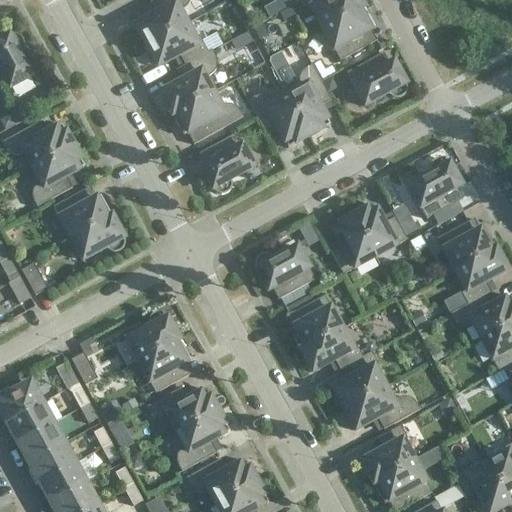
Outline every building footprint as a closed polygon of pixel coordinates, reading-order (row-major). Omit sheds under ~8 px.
[(156,0),(149,4),(155,15),(133,27),(145,48),(186,26),(179,12),(183,10),(187,6),(190,1),(190,0),(156,0)] [(302,0),(295,4),(296,4),(300,2),(306,13),(311,11),(321,31),(362,8),(358,0),(302,0)] [(274,5),(264,10),(268,18),(279,13),(274,5)] [(374,29),(362,8),(321,31),(339,63),(376,43),(370,31),(374,29)] [(289,10),(279,16),(283,23),(293,17),(289,10)] [(263,25),(255,29),(261,40),(269,36),(263,25)] [(197,46),(186,26),(145,48),(156,69),(179,57),(184,67),(175,72),(175,73),(208,55),(201,43),(197,46)] [(248,35),(239,40),(243,48),(245,49),(253,45),(248,35)] [(0,94),(31,78),(18,55),(20,54),(20,53),(21,52),(22,51),(22,50),(23,48),(23,47),(23,46),(23,44),(23,43),(22,41),(21,40),(20,39),(19,38),(18,37),(17,37),(15,36),(13,36),(11,36),(9,37),(0,41),(0,94)] [(210,54),(208,55),(175,73),(181,83),(159,95),(171,116),(212,94),(205,81),(207,80),(211,76),(214,71),(215,65),(213,60),(210,54)] [(346,75),(351,84),(364,108),(387,95),(387,96),(389,98),(390,99),(392,100),(394,100),(396,101),(398,100),(400,100),(401,99),(402,98),(404,97),(405,95),(405,94),(406,93),(406,91),(406,89),(406,88),(405,86),(393,64),(389,66),(382,55),(346,75)] [(298,84),(299,90),(286,97),(308,138),(329,127),(319,108),(330,102),(311,67),(305,70),(301,74),(298,79),(298,84)] [(219,107),(212,94),(171,116),(182,137),(186,135),(193,146),(242,119),(239,113),(235,109),(230,106),(225,106),(219,107)] [(246,102),(253,115),(266,137),(277,131),(287,150),(308,138),(286,97),(272,105),(268,100),(263,98),(258,97),(252,99),(246,102)] [(18,113),(12,116),(17,125),(26,120),(23,115),(18,113)] [(5,120),(3,126),(6,131),(15,126),(10,117),(5,120)] [(24,156),(31,170),(72,147),(61,126),(42,136),(36,125),(1,144),(4,150),(8,155),(13,157),(18,158),(24,156)] [(253,169),(239,145),(235,136),(198,156),(204,167),(200,169),(212,191),(213,193),(213,194),(215,195),(217,196),(219,196),(220,196),(221,196),(223,196),(225,196),(226,195),(227,194),(229,192),(230,191),(230,189),(231,187),(231,185),(230,183),(229,181),(253,169)] [(84,168),(72,147),(31,170),(39,183),(34,187),(32,192),(31,198),(33,203),(36,209),(71,190),(65,178),(84,168)] [(429,170),(430,172),(430,173),(430,175),(407,188),(430,229),(458,213),(453,205),(462,201),(456,189),(460,187),(448,164),(447,163),(446,162),(444,161),(442,160),(440,160),(438,160),(436,160),(435,161),(434,161),(433,162),(432,164),(431,164),(430,165),(430,167),(429,169),(429,170)] [(53,209),(70,241),(111,219),(100,198),(96,200),(89,189),(53,209)] [(373,206),(352,218),(374,259),(406,241),(394,219),(383,225),(373,206)] [(374,259),(352,218),(331,229),(341,248),(330,254),(342,277),(374,259)] [(123,240),(111,219),(70,241),(82,262),(105,249),(105,250),(106,251),(107,252),(108,253),(110,254),(112,255),(114,255),(116,254),(118,254),(120,253),(121,252),(122,251),(122,250),(123,248),(124,247),(124,245),(124,244),(124,242),(124,241),(123,240)] [(436,241),(454,273),(495,251),(483,229),(479,232),(473,220),(436,241)] [(309,222),(298,229),(308,247),(319,241),(309,222)] [(254,266),(254,268),(255,269),(255,271),(267,293),(271,290),(282,309),(304,297),(300,289),(314,281),(296,248),(273,261),(272,260),(271,258),(269,257),(268,256),(266,256),(263,256),(261,256),(260,257),(258,258),(257,259),(255,261),(255,262),(254,263),(254,265),(254,266)] [(506,272),(495,251),(454,273),(465,293),(460,295),(467,306),(462,309),(490,294),(484,284),(506,272)] [(16,274),(8,259),(0,263),(0,266),(7,279),(6,277),(14,272),(16,275),(16,274)] [(33,266),(21,273),(34,298),(47,291),(33,266)] [(30,300),(19,279),(7,285),(19,306),(30,300)] [(491,295),(490,294),(462,309),(450,316),(453,322),(456,327),(461,329),(467,330),(473,328),(480,341),(511,323),(511,302),(509,297),(491,308),(485,298),(491,295)] [(288,331),(300,352),(341,330),(323,298),(286,318),(293,329),(288,331)] [(419,313),(408,319),(413,329),(425,323),(419,313)] [(149,329),(125,342),(115,347),(126,368),(137,363),(178,340),(166,319),(165,318),(164,316),(163,316),(161,315),(159,314),(157,314),(156,314),(154,314),(153,315),(151,316),(149,318),(149,319),(148,320),(148,321),(147,322),(147,324),(147,325),(147,326),(148,328),(149,329)] [(511,323),(480,341),(497,373),(511,364),(511,323)] [(352,350),(341,330),(300,352),(311,374),(333,362),(339,372),(371,355),(371,354),(362,359),(356,347),(352,350)] [(189,361),(178,340),(137,363),(155,395),(191,375),(185,364),(189,361)] [(370,342),(365,345),(368,352),(375,348),(372,342),(370,342)] [(437,348),(429,352),(434,362),(443,357),(437,348)] [(82,355),(70,362),(84,386),(96,380),(82,355)] [(378,366),(371,355),(339,372),(340,373),(348,368),(354,378),(332,390),(343,411),(384,388),(373,369),(378,366)] [(77,385),(66,364),(55,370),(66,391),(77,385)] [(511,364),(497,373),(502,371),(508,382),(511,379),(511,364)] [(0,395),(0,423),(2,426),(45,402),(32,378),(0,395)] [(392,402),(384,388),(343,411),(355,432),(377,420),(383,431),(417,413),(413,407),(410,402),(405,400),(399,399),(394,401),(392,402)] [(88,405),(80,390),(81,392),(72,397),(71,395),(79,410),(88,405)] [(168,421),(176,434),(217,412),(205,391),(187,401),(181,390),(145,409),(149,415),(152,419),(157,422),(163,422),(168,421)] [(133,399),(122,406),(126,412),(137,406),(133,399)] [(449,399),(438,405),(444,416),(456,410),(449,399)] [(56,422),(45,402),(2,426),(13,446),(56,422)] [(96,420),(88,405),(79,410),(87,425),(88,425),(86,423),(95,418),(96,420)] [(228,433),(217,412),(176,434),(183,448),(179,451),(176,456),(176,462),(177,467),(181,473),(216,454),(210,443),(228,433)] [(119,418),(107,425),(111,432),(123,425),(119,418)] [(67,442),(56,422),(13,446),(23,466),(67,442)] [(407,440),(400,427),(376,440),(383,451),(361,463),(372,485),(413,462),(402,442),(407,440)] [(110,445),(102,430),(101,430),(103,432),(94,437),(93,435),(101,450),(110,445)] [(78,462),(67,442),(23,466),(34,486),(78,462)] [(506,454),(486,464),(509,505),(511,503),(511,444),(504,449),(506,454)] [(118,460),(110,445),(101,450),(109,465),(110,465),(108,463),(117,458),(118,460)] [(137,455),(128,460),(128,461),(133,470),(140,466),(141,462),(137,455)] [(207,492),(215,505),(256,483),(244,462),(226,472),(220,461),(184,480),(188,486),(191,490),(196,493),(202,494),(207,492)] [(89,482),(78,462),(34,486),(45,506),(89,482)] [(398,511),(431,494),(413,462),(372,485),(384,506),(388,503),(392,511),(398,511)] [(496,511),(509,505),(486,464),(467,475),(464,471),(452,478),(456,486),(462,497),(465,501),(476,495),(485,511),(496,511)] [(132,485),(124,470),(123,470),(124,472),(116,477),(115,475),(123,490),(132,485)] [(82,511),(100,502),(89,482),(45,506),(48,511),(82,511)] [(253,511),(267,504),(256,483),(215,505),(218,511),(253,511)] [(140,499),(132,485),(123,490),(131,504),(130,502),(138,497),(139,500),(140,499)] [(456,486),(434,498),(440,509),(462,497),(456,486)] [(159,498),(146,505),(149,511),(152,511),(163,506),(159,498)] [(105,511),(100,502),(82,511),(105,511)] [(418,511),(440,511),(435,503),(418,511)]
